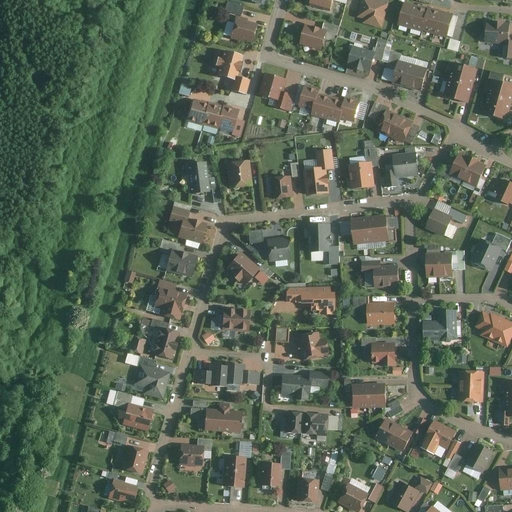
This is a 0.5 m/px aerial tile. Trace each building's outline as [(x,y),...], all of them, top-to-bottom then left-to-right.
[(309,0),(308,6),(329,12),(332,0),(309,0)] [(387,5),(369,0),(361,0),(356,18),(364,20),(362,24),(380,29),(387,5)] [(230,4),(226,2),(223,12),(240,17),(243,7),(240,6),(230,4)] [(415,7),(403,4),(398,27),(410,30),(415,7)] [(428,10),(415,7),(410,30),(422,33),(428,10)] [(440,13),(428,10),(422,33),(434,36),(440,13)] [(452,16),(440,13),(434,36),(447,39),(452,16)] [(243,43),(251,45),(257,25),(246,22),(247,20),(235,16),(228,40),(243,44),(243,43)] [(509,24),(486,23),(485,44),(501,45),(508,46),(508,43),(509,24)] [(323,24),(321,31),(326,32),(326,34),(336,37),(339,29),(323,24)] [(321,31),(304,26),(298,46),(320,52),(326,34),(326,32),(321,31)] [(460,43),(450,40),(447,50),(457,53),(460,43)] [(508,46),(501,45),(500,59),(511,59),(511,43),(508,43),(508,46)] [(376,44),(374,54),(372,60),(381,62),(385,46),(376,44)] [(374,54),(352,48),(347,67),(368,73),(372,60),(374,54)] [(236,80),(243,57),(222,51),(219,60),(215,59),(213,68),(217,69),(215,76),(233,81),(236,82),(236,80)] [(394,72),(397,62),(399,55),(391,53),(386,70),(394,72)] [(484,61),(477,59),(474,69),(482,71),(484,61)] [(406,89),(412,66),(397,62),(394,72),(391,85),(406,89)] [(412,66),(406,89),(420,93),(427,70),(412,66)] [(451,66),(447,82),(472,89),(476,73),(451,66)] [(488,82),(491,83),(502,86),(504,76),(491,73),(488,82)] [(281,94),(285,82),(265,76),(259,97),(279,103),(281,94)] [(248,82),(236,80),(236,82),(233,81),(229,93),(244,97),(248,82)] [(472,89),(447,82),(442,98),(467,105),(472,89)] [(491,83),(486,99),(511,106),(511,103),(511,88),(502,86),(491,83)] [(180,93),(189,94),(190,86),(181,85),(180,93)] [(318,97),(319,94),(303,90),(299,108),(315,112),(318,97)] [(294,97),(281,94),(279,103),(276,111),(289,114),(294,97)] [(331,100),(318,97),(315,112),(315,114),(327,117),(331,100)] [(201,125),(208,104),(193,99),(187,120),(201,125)] [(506,122),(511,106),(486,99),(482,115),(506,122)] [(344,103),(331,100),(327,117),(340,120),(344,103)] [(358,120),(361,104),(344,101),(341,117),(358,120)] [(215,130),(222,108),(208,104),(201,125),(215,130)] [(235,120),(237,112),(222,108),(215,130),(230,134),(235,120)] [(399,120),(386,114),(378,133),(391,139),(399,120)] [(242,122),(235,120),(230,134),(229,138),(238,140),(242,122)] [(413,125),(399,120),(391,139),(405,145),(413,125)] [(437,147),(441,139),(434,136),(430,144),(437,147)] [(364,152),(365,164),(370,164),(370,168),(377,167),(375,150),(364,152)] [(315,153),(316,170),(326,169),(327,172),(333,171),(331,151),(315,153)] [(420,176),(418,155),(415,155),(406,157),(392,158),(394,173),(394,179),(420,176)] [(472,162),(459,155),(448,177),(462,183),(472,162)] [(486,168),(472,162),(462,183),(476,190),(480,180),(486,168)] [(227,190),(249,187),(246,163),(225,165),(227,190)] [(208,195),(205,164),(185,166),(188,197),(208,195)] [(348,166),(350,190),(372,189),(370,168),(370,164),(365,164),(348,166)] [(296,165),(290,166),(291,179),(298,178),(296,165)] [(303,171),(305,197),(329,195),(327,172),(326,169),(316,170),(303,171)] [(394,179),(394,173),(385,173),(387,190),(396,189),(394,179)] [(270,201),(289,199),(288,178),(268,180),(270,201)] [(485,183),(480,180),(476,190),(473,195),(478,197),(485,183)] [(511,197),(511,185),(504,182),(503,184),(494,180),(488,193),(497,197),(495,202),(507,208),(508,206),(511,197)] [(219,204),(218,189),(209,190),(211,205),(219,204)] [(167,224),(178,227),(179,222),(185,223),(188,212),(172,208),(167,224)] [(450,210),(447,217),(452,220),(464,224),(466,218),(450,210)] [(443,239),(452,220),(447,217),(433,211),(424,231),(443,239)] [(389,214),(371,216),(373,240),(391,239),(390,229),(389,214)] [(371,216),(353,217),(355,242),(373,240),(371,216)] [(477,221),(471,218),(468,223),(475,226),(477,221)] [(200,245),(204,227),(185,223),(179,222),(178,227),(175,239),(200,245)] [(332,245),(331,224),(309,225),(310,251),(324,251),(332,250),(332,245)] [(261,228),(248,230),(250,242),(263,240),(261,228)] [(291,258),(289,236),(267,239),(270,260),(291,258)] [(506,253),(511,243),(496,236),(492,246),(480,241),(469,265),(491,275),(502,251),(506,253)] [(182,243),(164,238),(162,248),(174,251),(179,252),(182,243)] [(340,244),(332,245),(332,250),(324,251),(325,264),(341,263),(340,244)] [(263,252),(254,245),(250,250),(259,257),(263,252)] [(240,250),(226,266),(246,283),(260,267),(240,250)] [(195,278),(200,258),(179,252),(174,251),(169,272),(195,278)] [(464,272),(464,253),(455,253),(456,272),(464,272)] [(425,280),(439,280),(439,256),(425,256),(425,280)] [(452,256),(439,256),(439,280),(452,280),(452,256)] [(363,271),(376,271),(376,265),(382,265),(382,260),(363,260),(363,271)] [(402,286),(401,264),(382,265),(376,265),(376,271),(376,287),(402,286)] [(124,281),(133,284),(136,273),(127,270),(124,281)] [(268,277),(260,270),(255,277),(263,283),(268,277)] [(290,287),(287,290),(287,302),(311,301),(311,309),(320,309),(320,313),(335,313),(335,290),(331,290),(331,285),(290,287)] [(181,320),(190,297),(162,288),(156,306),(162,308),(161,314),(181,320)] [(353,307),(370,307),(370,304),(369,295),(353,296),(353,307)] [(397,322),(396,304),(370,304),(370,307),(370,323),(397,322)] [(237,308),(224,307),(222,329),(236,330),(237,308)] [(250,309),(237,308),(236,330),(249,331),(250,309)] [(440,320),(425,320),(426,339),(459,339),(459,310),(439,310),(440,320)] [(511,338),(511,320),(493,312),(492,314),(484,310),(477,326),(484,329),(482,334),(509,346),(511,338)] [(162,327),(170,329),(171,324),(154,319),(152,324),(162,327)] [(174,359),(181,332),(170,329),(162,327),(154,353),(174,359)] [(289,327),(276,328),(276,340),(289,341),(289,327)] [(209,330),(201,335),(207,344),(215,339),(209,330)] [(319,338),(317,330),(297,334),(302,360),(312,358),(327,356),(324,337),(319,338)] [(147,340),(135,337),(132,349),(143,352),(147,340)] [(362,345),(373,345),(373,342),(377,342),(377,337),(362,337),(362,345)] [(398,364),(397,342),(377,342),(373,342),(373,345),(374,363),(382,363),(382,365),(398,364)] [(457,363),(467,363),(467,354),(457,354),(457,363)] [(164,399),(172,372),(156,367),(157,360),(142,355),(139,365),(141,366),(136,383),(146,387),(145,393),(164,399)] [(244,369),(244,363),(226,362),(225,383),(243,384),(243,383),(259,383),(259,370),(244,369)] [(225,383),(226,364),(210,363),(210,370),(194,370),(194,383),(209,384),(209,385),(225,385),(225,383)] [(327,387),(328,372),(310,371),(310,376),(283,374),(282,394),(293,395),(293,399),(310,400),(311,386),(327,387)] [(460,371),(460,386),(485,387),(485,372),(460,371)] [(370,384),(371,407),(386,407),(385,383),(370,384)] [(371,407),(370,384),(354,384),(355,408),(371,407)] [(485,387),(460,386),(459,400),(484,401),(485,387)] [(110,390),(107,404),(115,405),(117,391),(110,390)] [(116,404),(127,407),(130,408),(133,395),(120,391),(116,404)] [(398,399),(389,404),(392,409),(401,404),(398,399)] [(199,417),(205,417),(205,414),(206,401),(193,400),(193,408),(191,408),(191,418),(199,419),(199,417)] [(389,411),(393,417),(404,410),(401,404),(392,409),(389,411)] [(122,423),(147,432),(153,415),(130,408),(127,407),(122,423)] [(506,416),(506,411),(499,411),(499,427),(510,427),(510,417),(506,416)] [(304,413),(287,412),(286,434),(302,435),(304,413)] [(329,429),(330,415),(304,413),(302,435),(329,436),(329,429)] [(224,415),(205,414),(205,417),(204,432),(223,433),(224,415)] [(242,416),(224,415),(223,433),(241,433),(242,416)] [(339,415),(330,415),(329,429),(338,430),(339,415)] [(421,435),(428,421),(422,418),(415,432),(421,435)] [(377,438),(391,445),(401,426),(387,419),(377,438)] [(457,431),(435,420),(421,448),(436,455),(440,446),(447,450),(457,431)] [(401,426),(391,445),(404,452),(414,433),(401,426)] [(129,435),(118,432),(115,443),(126,446),(129,435)] [(198,439),(198,447),(204,447),(204,451),(211,451),(211,440),(198,439)] [(456,440),(447,458),(453,460),(462,443),(456,440)] [(478,443),(467,463),(483,472),(494,451),(478,443)] [(179,446),(179,466),(203,467),(204,451),(204,447),(198,447),(179,446)] [(120,469),(143,475),(148,454),(126,448),(120,469)] [(281,451),(281,463),(281,469),(290,469),(290,451),(281,451)] [(337,455),(325,452),(322,461),(334,465),(337,455)] [(450,468),(459,473),(466,458),(457,454),(450,468)] [(242,474),(243,459),(226,457),(225,472),(242,474)] [(394,464),(382,458),(378,465),(390,472),(394,464)] [(259,484),(280,485),(281,469),(281,463),(260,462),(259,484)] [(502,491),(511,489),(511,467),(500,468),(502,491)] [(240,489),(242,474),(225,472),(223,487),(240,489)] [(328,491),(334,474),(328,472),(322,489),(328,491)] [(414,488),(420,491),(428,495),(434,483),(420,476),(414,488)] [(298,501),(317,502),(318,479),(300,478),(298,501)] [(134,503),(137,485),(112,480),(109,498),(134,503)] [(176,489),(169,480),(163,484),(169,493),(176,489)] [(401,481),(390,502),(408,511),(420,491),(414,488),(401,481)] [(338,500),(359,511),(369,494),(348,482),(338,500)] [(439,494),(444,486),(436,482),(432,490),(439,494)] [(376,502),(384,487),(377,484),(369,498),(376,502)] [(486,501),(491,489),(485,486),(480,498),(486,501)] [(221,496),(215,490),(210,494),(216,500),(221,496)]
